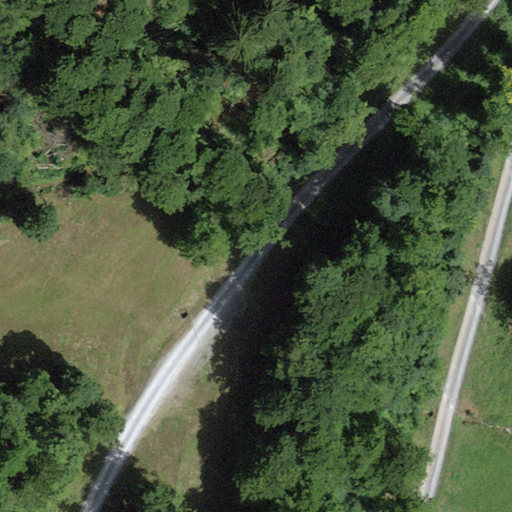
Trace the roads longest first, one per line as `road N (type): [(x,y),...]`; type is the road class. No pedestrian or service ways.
road 1 (track): [(89,511),(186,333),(282,212),(370,130)]
road 2 (track): [(511,165),(423,511)]
road 3 (track): [(370,130),(490,0)]
